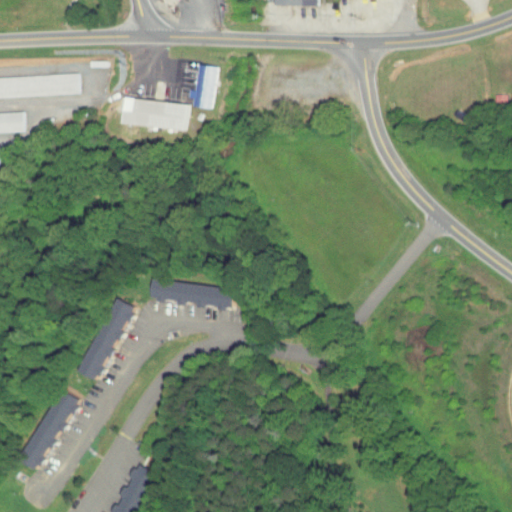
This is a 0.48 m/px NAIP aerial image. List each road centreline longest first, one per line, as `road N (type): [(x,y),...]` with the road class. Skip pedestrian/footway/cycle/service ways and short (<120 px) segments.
road 1 (tertiary): [(511,18),(408,43),(129,35),(0,41)]
road 2 (residential): [(511,277),(409,190),(384,149),(359,63),(340,43)]
road 3 (residential): [(386,287),(425,419),(430,511)]
road 4 (residential): [(326,353),(347,338),(438,218)]
road 5 (residential): [(313,511),(326,353)]
